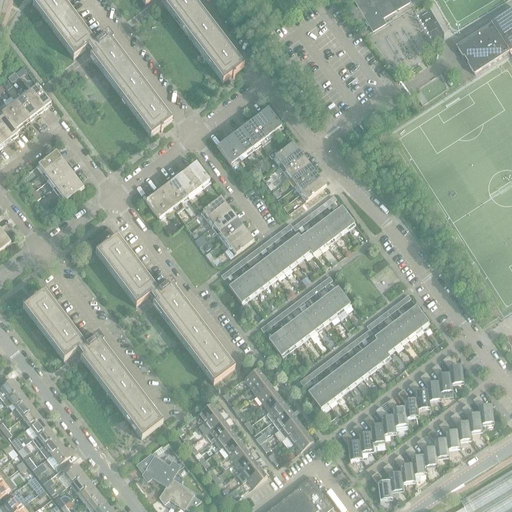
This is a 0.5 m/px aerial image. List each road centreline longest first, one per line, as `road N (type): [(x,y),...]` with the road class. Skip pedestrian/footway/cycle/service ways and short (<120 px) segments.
road 1 (residential): [(265,82),(469,335)]
road 2 (residential): [(133,511),(1,338)]
road 3 (residential): [(237,362),(114,196)]
road 4 (residential): [(164,416),(41,251)]
road 5 (residential): [(194,136),(89,0)]
road 6 (residential): [(0,175),(62,128),(114,196)]
road 7 (residential): [(341,430),(469,335)]
road 8 (residential): [(373,470),(499,374)]
road 9 (residential): [(352,511),(315,465),(251,511)]
